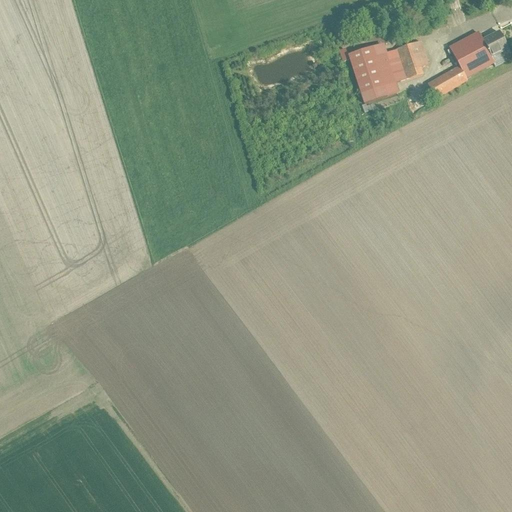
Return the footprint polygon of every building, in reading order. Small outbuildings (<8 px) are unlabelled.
[(446,0),(447,0),(449,11),(462,8),(459,0),(446,0)] [(496,33),(480,42),(489,57),(504,48),(496,33)] [(475,34),(448,50),(458,68),(464,77),(491,61),(489,57),(480,42),(475,34)] [(421,45),(398,51),(406,78),(429,71),(421,45)] [(383,47),(347,58),(360,103),(396,92),(393,82),(385,55),(383,47)] [(398,51),(385,55),(393,82),(406,78),(398,51)] [(466,82),(458,68),(428,84),(436,98),(466,82)]
